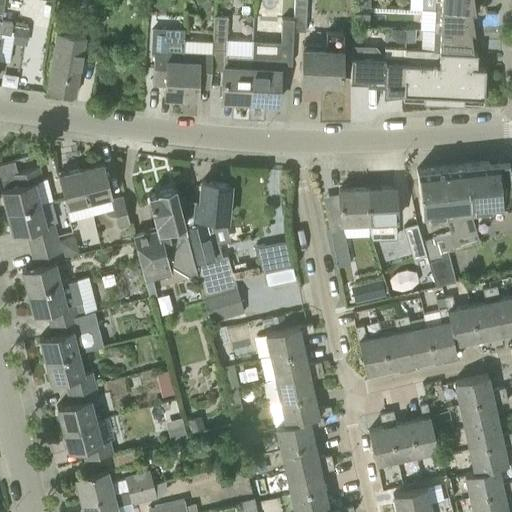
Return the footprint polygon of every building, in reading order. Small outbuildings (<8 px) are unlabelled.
[(294,5),(293,29),(305,30),(307,0),(294,0),(294,5)] [(422,0),(422,9),(435,10),(471,11),(471,12),(475,12),(473,0),(422,0)] [(252,54),(250,101),(278,102),(280,63),(292,63),(293,29),(294,5),(282,5),(280,55),(252,54)] [(471,11),(435,10),(434,30),(470,32),(474,33),(471,12),(471,11)] [(214,55),(213,69),(223,70),(222,99),(250,101),(252,54),(229,53),(231,16),(217,15),(214,55)] [(374,27),(374,17),(361,16),(360,26),(374,27)] [(0,17),(0,28),(12,30),(13,20),(0,17)] [(405,27),(405,41),(414,41),(415,28),(405,27)] [(434,30),(433,50),(473,52),(470,32),(434,30)] [(322,50),(321,82),(340,83),(342,35),(325,34),(325,50),(322,50)] [(57,35),(47,90),(74,95),(84,40),(57,35)] [(405,56),(384,56),(376,46),(352,45),(351,54),(350,83),(383,84),(383,95),(403,93),(404,93),(405,56)] [(301,81),(321,82),(322,50),(302,49),(301,81)] [(433,50),(405,49),(405,56),(404,93),(403,93),(403,99),(483,103),(485,67),(476,66),(477,52),(473,52),(433,50)] [(181,97),(183,53),(153,51),(152,80),(165,81),(164,96),(181,97)] [(183,53),(181,97),(198,98),(198,82),(212,83),(213,69),(214,55),(183,53)] [(509,160),(499,160),(499,159),(497,159),(498,160),(465,163),(470,207),(511,202),(511,192),(511,176),(511,174),(510,174),(509,160)] [(81,168),(90,200),(112,195),(104,162),(81,168)] [(480,241),(470,207),(465,163),(417,168),(422,221),(447,218),(451,233),(423,240),(427,254),(428,253),(430,260),(443,257),(442,253),(449,251),(480,241)] [(1,188),(7,211),(40,203),(34,181),(42,179),(39,166),(12,173),(15,185),(1,188)] [(90,200),(81,168),(58,173),(67,206),(90,200)] [(197,272),(204,299),(238,289),(228,254),(216,257),(212,244),(231,239),(225,219),(227,219),(230,183),(202,181),(200,203),(196,203),(195,216),(194,224),(185,226),(197,272)] [(197,272),(185,226),(175,186),(157,190),(157,191),(148,194),(157,228),(146,230),(133,233),(145,280),(170,274),(168,267),(173,266),(186,275),(197,272)] [(367,187),(368,221),(396,220),(395,186),(367,187)] [(368,221),(367,187),(339,188),(340,222),(368,221)] [(118,226),(130,223),(123,196),(111,199),(118,226)] [(40,203),(7,211),(13,234),(26,230),(29,242),(56,235),(53,222),(45,224),(40,203)] [(427,254),(423,240),(417,222),(404,226),(414,258),(427,254)] [(343,228),(330,231),(337,266),(350,263),(343,228)] [(56,235),(29,242),(32,253),(59,246),(56,235)] [(78,253),(73,236),(59,239),(63,256),(78,253)] [(255,246),(260,270),(270,268),(264,244),(255,246)] [(59,246),(32,253),(35,265),(22,268),(28,291),(60,283),(55,261),(63,259),(59,246)] [(442,253),(443,257),(430,260),(434,275),(437,286),(457,282),(449,251),(442,253)] [(135,263),(127,265),(128,273),(137,271),(135,263)] [(293,267),(266,273),(268,285),(295,279),(293,267)] [(76,278),(60,283),(28,291),(34,314),(47,310),(50,322),(88,312),(85,299),(81,300),(76,278)] [(381,278),(365,282),(369,298),(385,294),(381,278)] [(511,330),(511,295),(500,298),(497,284),(490,286),(500,333),(511,330)] [(500,333),(490,286),(482,288),(485,301),(470,304),(478,338),(500,333)] [(224,318),(245,314),(238,289),(204,299),(212,329),(226,326),(224,318)] [(478,338),(470,304),(455,308),(452,294),(444,296),(446,306),(454,343),(478,338)] [(129,299),(131,311),(148,308),(145,296),(129,299)] [(454,343),(446,306),(438,307),(441,321),(426,324),(433,358),(456,353),(454,343)] [(98,309),(88,312),(50,322),(53,333),(39,337),(45,359),(78,351),(106,344),(98,309)] [(283,314),(272,316),(274,324),(284,322),(283,314)] [(433,358),(426,324),(411,328),(408,314),(401,316),(411,363),(433,358)] [(411,363),(401,316),(394,317),(397,331),(381,334),(389,367),(411,363)] [(270,356),(304,348),(301,333),(314,330),(312,322),(265,333),(270,356)] [(389,367),(381,334),(366,337),(363,324),(355,325),(366,372),(389,367)] [(275,378),(322,368),(321,360),(307,363),(304,348),(270,356),(275,378)] [(78,351),(45,359),(51,382),(65,379),(68,390),(95,383),(92,371),(84,373),(78,351)] [(280,400),(314,393),(310,378),(324,375),(322,368),(275,378),(280,400)] [(234,388),(244,386),(241,369),(231,371),(234,388)] [(170,370),(158,372),(163,396),(175,393),(170,370)] [(454,380),(459,404),(506,393),(505,386),(491,389),(488,373),(454,380)] [(95,383),(68,390),(71,402),(57,405),(63,428),(96,419),(90,398),(98,396),(95,383)] [(229,390),(234,409),(243,407),(238,388),(229,390)] [(285,423),(323,415),(332,413),(330,405),(317,408),(314,393),(280,400),(285,423)] [(506,393),(459,404),(464,426),(498,419),(494,403),(508,400),(506,393)] [(422,417),(409,420),(417,453),(437,449),(427,402),(419,404),(422,417)] [(417,453),(409,420),(396,423),(393,410),(386,411),(397,458),(417,453)] [(397,458),(386,411),(380,413),(383,426),(369,429),(376,463),(391,459),(393,468),(399,466),(397,458)] [(192,431),(205,428),(202,415),(188,419),(192,431)] [(281,449),(314,441),(311,426),(324,423),(323,415),(285,423),(276,426),(281,449)] [(96,419),(63,428),(69,451),(82,447),(85,459),(112,452),(109,439),(101,441),(96,419)] [(498,419),(464,426),(469,448),(511,438),(511,431),(501,434),(498,419)] [(171,438),(184,437),(183,422),(170,423),(171,438)] [(511,438),(469,448),(474,471),(498,466),(508,464),(504,448),(511,446),(511,438)] [(286,471),(333,461),(331,454),(317,456),(314,441),(281,449),(286,471)] [(115,466),(138,461),(136,450),(113,455),(115,466)] [(291,493),(324,486),(321,471),(334,468),(333,461),(286,471),(291,493)] [(231,480),(245,477),(242,464),(228,467),(231,480)] [(498,466),(474,471),(465,473),(470,497),(511,487),(511,479),(502,482),(498,466)] [(82,501),(113,493),(153,483),(149,469),(109,480),(106,468),(75,477),(82,501)] [(166,479),(153,483),(157,497),(164,490),(166,479)] [(113,493),(82,501),(84,511),(118,511),(117,508),(157,497),(153,483),(113,493)] [(294,511),(316,511),(343,506),(341,498),(327,501),(324,486),(291,493),(294,511)] [(397,511),(415,511),(445,505),(444,499),(430,502),(427,486),(393,493),(397,511)] [(511,487),(470,497),(473,511),(505,511),(508,511),(505,496),(511,494),(511,487)] [(256,511),(254,497),(238,501),(240,511),(256,511)] [(148,507),(149,511),(187,511),(184,498),(148,507)]
